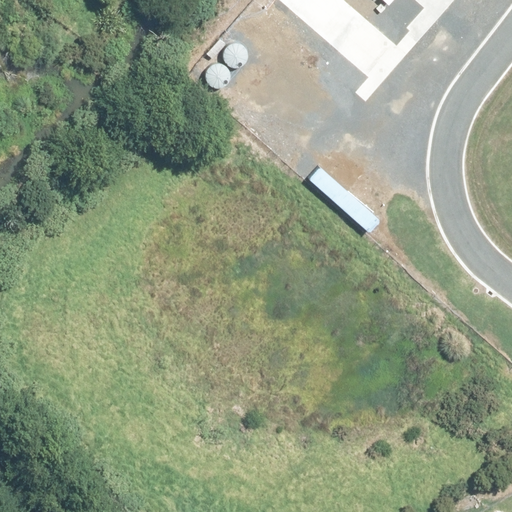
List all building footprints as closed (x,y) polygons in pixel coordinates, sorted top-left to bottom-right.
[(377,8),(367,0),(275,0),(264,13),(324,67),(377,8)] [(425,11),(412,0),(382,0),(412,26),(425,11)] [(369,72),(345,51),(333,64),(357,85),(369,72)] [(351,92),(320,65),(309,77),(340,104),(351,92)] [(381,216),(352,190),(360,181),(330,155),(320,166),(307,182),(366,233),(381,216)] [(441,245),(412,203),(378,226),(407,268),(441,245)]
